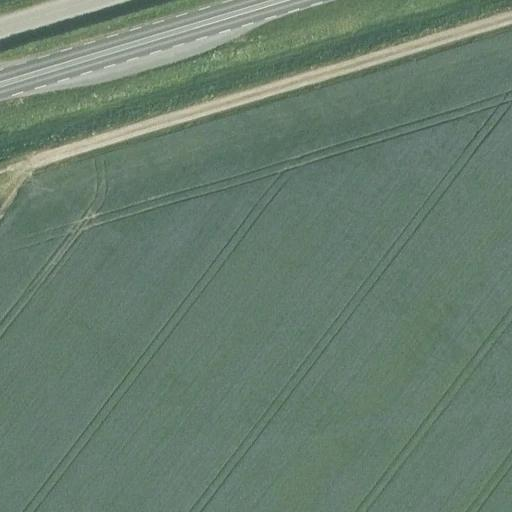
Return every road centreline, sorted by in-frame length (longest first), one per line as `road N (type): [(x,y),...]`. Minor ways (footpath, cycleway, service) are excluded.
road 1 (track): [(43,158),(511,18)]
road 2 (primary): [(0,85),(284,0)]
